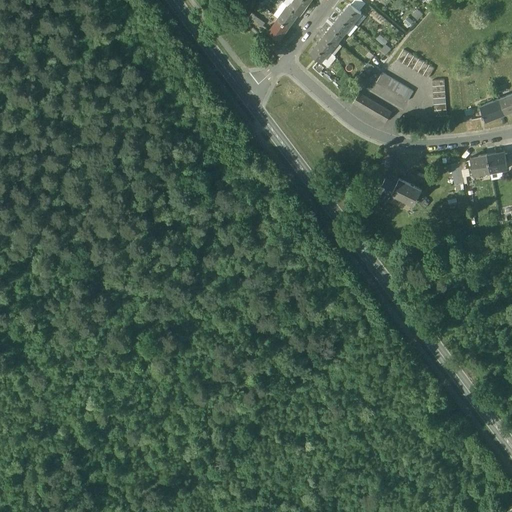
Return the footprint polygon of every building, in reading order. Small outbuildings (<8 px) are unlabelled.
[(293,0),(290,5),(298,12),(300,13),(309,0),(293,0)] [(361,12),(351,3),(343,13),(353,21),(361,12)] [(290,5),(288,4),(279,17),(289,25),(298,12),(290,5)] [(353,21),(343,13),(335,22),(345,31),(353,21)] [(289,25),(279,17),(269,30),(280,38),(289,25)] [(345,31),(335,22),(327,32),(337,41),(345,31)] [(337,41),(327,32),(319,41),(329,50),(337,41)] [(329,50),(319,41),(311,51),(321,60),(329,50)] [(409,52),(403,49),(397,59),(402,62),(409,52)] [(409,52),(402,62),(408,65),(414,55),(409,52)] [(414,55),(408,65),(413,68),(419,58),(414,55)] [(419,58),(413,68),(418,71),(424,61),(419,58)] [(424,61),(418,71),(423,74),(429,64),(424,61)] [(371,70),(366,64),(363,67),(369,73),(371,70)] [(429,64),(423,74),(428,78),(434,67),(429,64)] [(388,75),(382,72),(377,82),(382,85),(388,75)] [(388,75),(382,85),(387,88),(393,78),(388,75)] [(398,81),(393,78),(387,88),(392,91),(398,81)] [(403,84),(398,81),(392,91),(397,94),(403,84)] [(403,84),(397,94),(402,97),(408,87),(403,84)] [(414,90),(408,87),(402,97),(408,100),(414,90)] [(364,95),(359,92),(353,102),(358,105),(364,95)] [(511,93),(499,98),(505,112),(511,109),(511,93)] [(364,95),(358,105),(363,107),(368,98),(364,95)] [(368,98),(363,107),(367,110),(373,101),(368,98)] [(505,112),(499,98),(480,105),(483,113),(482,113),(483,115),(484,115),(486,119),(505,112)] [(373,101),(367,110),(372,113),(378,103),(373,101)] [(378,103),(372,113),(377,116),(382,106),(378,103)] [(382,106),(377,116),(381,118),(387,109),(382,106)] [(387,109),(381,118),(386,121),(392,112),(387,109)] [(505,150),(487,153),(490,170),(508,167),(505,150)] [(487,153),(470,156),(473,173),(490,170),(487,153)] [(462,168),(461,161),(453,162),(456,183),(465,182),(462,168)] [(386,176),(380,189),(386,192),(392,180),(393,179),(386,176)] [(422,188),(399,177),(395,186),(392,192),(415,203),(418,197),(419,195),(419,194),(422,188)] [(392,180),(386,192),(391,195),(392,192),(395,186),(393,185),(394,181),(392,180)]
